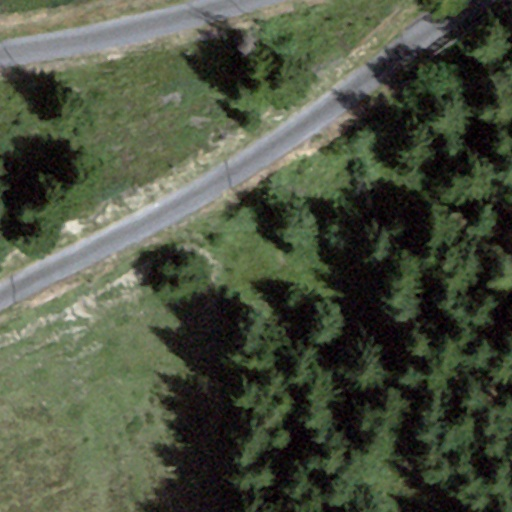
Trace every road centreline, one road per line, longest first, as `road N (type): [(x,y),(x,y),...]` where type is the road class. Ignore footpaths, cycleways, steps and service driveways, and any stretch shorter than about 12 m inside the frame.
road 1 (track): [(0,297),(372,100),(481,0)]
road 2 (track): [(214,0),(0,45)]
